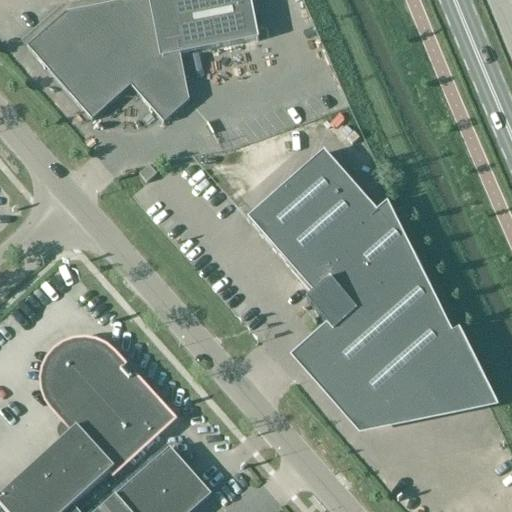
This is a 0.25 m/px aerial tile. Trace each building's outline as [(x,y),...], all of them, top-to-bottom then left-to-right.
[(27,50),(91,124),(130,89),(163,127),(189,104),(180,59),(258,43),(249,0),(146,0),(66,16),(27,50)] [(323,154),(246,222),(314,298),(306,305),(333,334),(302,361),(363,430),(487,405),(387,205),(376,214),(323,154)] [(149,169),(140,177),(147,185),(157,177),(149,169)] [(63,442),(0,499),(0,509),(2,511),(69,511),(73,509),(167,423),(131,383),(132,382),(131,381),(130,382),(123,374),(124,374),(123,373),(122,373),(110,361),(103,354),(94,350),(85,349),(75,349),(67,352),(58,358),(52,365),(48,374),(46,384),(47,393),(50,402),(56,410),(67,423),(61,428),(59,432),(59,436),(61,440),(63,442)] [(196,511),(211,499),(169,452),(102,511),(75,511),(73,509),(69,511),(196,511)]
